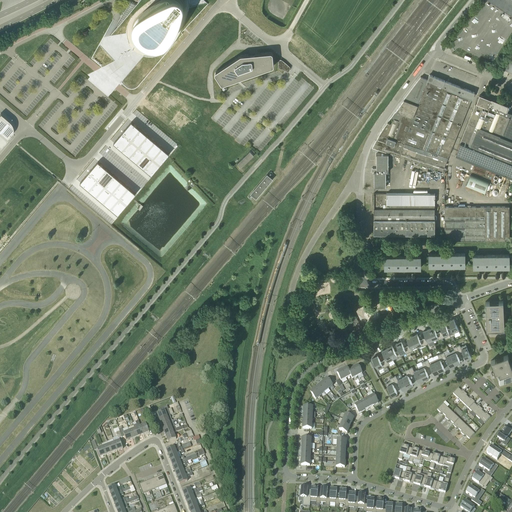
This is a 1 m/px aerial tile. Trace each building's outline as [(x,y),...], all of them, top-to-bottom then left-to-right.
[(142,13),(137,18),(138,20),(137,22),(135,25),(134,30),(134,31),(135,36),(138,41),(141,44),(145,46),(150,47),(156,47),(158,47),(160,47),(163,44),(165,43),(167,44),(168,43),(169,41),(171,39),(172,36),(174,32),(177,28),(179,22),(181,17),(182,12),(183,9),(183,4),(181,0),(180,0),(161,0),(157,2),(152,5),(148,8),(142,13)] [(511,0),(488,0),(511,15),(511,0)] [(122,21),(131,12),(129,10),(128,11),(127,11),(120,19),(122,21)] [(511,51),(501,68),(511,72),(511,51)] [(271,52),(270,52),(242,55),(241,55),(240,55),(216,71),(215,72),(215,73),(215,74),(221,83),(221,84),(222,84),(223,84),(273,67),(273,66),(274,66),(274,65),(273,54),(273,53),(272,53),(272,52),(271,52)] [(445,172),(446,168),(444,167),(471,99),(472,99),(474,92),(464,88),(460,86),(460,87),(429,75),(427,80),(421,77),(417,81),(403,100),(395,111),(385,126),(381,131),(378,136),(372,147),(379,150),(399,157),(443,171),(445,172)] [(509,107),(491,100),(479,95),(460,143),(472,148),(468,160),(511,178),(511,113),(507,112),(509,107)] [(0,148),(1,147),(8,139),(12,134),(12,133),(13,132),(13,131),(13,130),(13,129),(13,128),(13,127),(13,126),(13,125),(12,124),(12,123),(11,122),(10,121),(9,120),(1,113),(0,113),(0,148)] [(131,122),(114,143),(151,175),(169,153),(131,122)] [(250,151),(237,164),(241,168),(254,155),(250,151)] [(374,168),(374,187),(386,187),(386,172),(388,172),(388,154),(376,154),(376,168),(374,168)] [(80,182),(118,214),(136,193),(98,161),(80,182)] [(251,193),(254,196),(256,198),(272,179),(267,175),(251,193)] [(466,186),(484,194),(489,183),(470,176),(466,186)] [(374,193),(374,234),(435,234),(435,219),(434,204),(383,204),(435,204),(435,194),(374,193)] [(453,207),(453,217),(474,217),(489,217),(489,206),(453,207)] [(489,206),(489,217),(474,217),(474,241),(509,240),(509,206),(489,206)] [(474,241),(474,217),(453,217),(453,207),(444,207),(444,241),(474,241)] [(438,254),(428,254),(428,265),(433,265),(433,264),(436,264),(436,265),(438,265),(438,254)] [(447,265),(447,254),(438,254),(438,265),(439,265),(439,264),(443,264),(443,265),(447,265)] [(456,265),(456,254),(447,254),(447,265),(451,265),(451,264),(454,264),(454,265),(456,265)] [(465,254),(456,254),(456,265),(458,265),(458,264),(461,264),(461,265),(465,265),(465,254)] [(491,267),(491,255),(482,256),(482,267),(484,267),(484,266),(487,265),(487,267),(491,267)] [(500,266),(500,255),(491,255),(491,267),(495,267),(495,265),(499,265),(499,267),(499,266),(500,266)] [(500,255),(500,266),(501,266),(502,267),(502,265),(505,265),(506,267),(510,267),(510,255),(500,255)] [(393,268),(393,256),(384,257),(384,268),(388,268),(388,267),(392,267),(392,268),(393,268)] [(402,256),(393,256),(393,268),(395,268),(395,267),(399,266),(399,268),(403,268),(402,256)] [(412,268),(411,256),(402,256),(403,268),(407,268),(407,266),(410,266),(410,268),(412,268)] [(411,256),(412,268),(413,268),(413,266),(417,266),(417,268),(421,268),(421,256),(411,256)] [(482,267),(482,256),(473,256),(473,267),(477,267),(477,266),(481,266),(481,267),(482,267)] [(503,301),(485,302),(486,313),(483,313),(484,313),(484,316),(483,316),(486,316),(486,329),(504,328),(504,318),(507,318),(506,313),(504,314),(503,301)] [(459,331),(456,324),(457,324),(455,319),(454,320),(454,319),(448,321),(451,328),(448,329),(451,337),(454,335),(454,333),(459,331)] [(442,331),(439,332),(442,338),(445,337),(449,335),(450,337),(451,337),(448,329),(445,323),(439,325),(442,331)] [(349,329),(354,338),(362,334),(360,331),(362,330),(359,324),(349,329)] [(434,327),(428,329),(433,341),(433,339),(437,337),(438,340),(442,338),(439,332),(436,334),(434,327)] [(433,341),(428,329),(423,331),(426,338),(423,339),(425,345),(428,344),(428,343),(433,341)] [(417,334),(412,336),(417,348),(422,346),(425,345),(423,339),(420,340),(417,334)] [(417,348),(412,336),(407,339),(410,345),(407,346),(409,352),(412,351),(411,348),(416,346),(417,348)] [(396,344),(398,350),(401,356),(401,355),(406,353),(406,354),(409,352),(407,346),(404,348),(401,341),(396,344)] [(472,356),(470,351),(469,352),(466,345),(461,347),(460,345),(457,346),(459,352),(462,351),(466,359),(471,357),(471,356),(472,356)] [(392,346),(387,348),(393,360),(398,357),(401,356),(398,350),(395,352),(392,346)] [(460,362),(456,353),(459,352),(457,346),(453,348),(454,350),(450,352),(455,364),(460,362)] [(393,360),(387,348),(382,351),(386,359),(383,360),(386,366),(389,364),(388,362),(393,360)] [(455,364),(450,352),(445,355),(444,352),(441,354),(443,360),(446,358),(450,366),(455,364)] [(444,369),(441,361),(443,360),(441,354),(438,355),(439,357),(434,360),(439,371),(444,369)] [(511,366),(511,367),(508,355),(491,361),(494,371),(491,372),(491,373),(492,372),(493,374),(492,375),(495,374),(500,387),(511,382),(511,366)] [(383,368),(386,366),(383,360),(381,362),(377,356),(372,358),(372,359),(372,360),(374,364),(375,363),(378,370),(383,367),(383,368)] [(439,371),(434,360),(429,362),(428,360),(425,361),(427,367),(430,366),(434,374),(439,371)] [(428,376),(425,368),(427,367),(425,361),(422,363),(423,365),(418,367),(423,379),(428,376)] [(358,366),(353,369),(357,376),(362,374),(358,366)] [(423,379),(418,367),(419,369),(414,371),(412,367),(408,369),(411,375),(414,373),(418,381),(423,379)] [(348,371),(347,368),(342,371),(346,378),(351,376),(348,371)] [(413,384),(408,376),(411,375),(408,369),(405,371),(407,375),(403,377),(407,387),(413,384)] [(346,378),(342,371),(337,373),(341,381),(346,378)] [(407,387),(403,377),(398,380),(396,376),(393,377),(396,383),(398,381),(402,389),(407,387)] [(397,392),(393,384),(396,383),(393,377),(390,379),(391,381),(386,384),(389,390),(389,391),(391,395),(392,395),(397,392)] [(328,389),(333,386),(327,379),(323,383),(328,389)] [(328,389),(323,383),(319,386),(324,393),(328,389)] [(324,393),(319,386),(314,389),(320,396),(324,393)] [(467,395),(463,391),(462,392),(458,388),(453,394),(461,401),(467,395)] [(320,396),(314,389),(310,393),(316,400),(320,396)] [(374,395),(369,398),(373,406),(378,403),(374,395)] [(469,409),(475,403),(470,399),(470,400),(466,396),(467,395),(461,401),(469,409)] [(373,406),(369,398),(364,401),(368,408),(373,406)] [(368,408),(364,401),(359,403),(363,411),(368,408)] [(363,411),(359,403),(354,406),(359,413),(363,411)] [(482,410),(478,406),(477,407),(474,404),(475,403),(469,409),(476,416),(482,410)] [(451,411),(443,404),(437,410),(441,414),(442,413),(446,417),(445,418),(451,411)] [(160,413),(157,414),(159,420),(167,417),(170,416),(170,415),(167,406),(158,410),(160,413)] [(490,418),(486,414),(485,415),(482,411),(482,410),(476,416),(484,424),(490,418)] [(459,419),(451,411),(445,418),(449,422),(450,421),(454,424),(453,425),(459,419)] [(351,423),(353,418),(345,415),(343,420),(351,423)] [(161,425),(169,422),(172,421),(170,416),(167,417),(159,420),(161,425)] [(467,426),(459,419),(453,425),(457,429),(458,428),(461,432),(460,433),(461,433),(467,426)] [(349,428),(351,423),(343,420),(341,425),(349,428)] [(144,435),(140,427),(138,421),(135,422),(136,425),(134,426),(135,429),(138,437),(144,435)] [(175,426),(173,422),(173,421),(172,421),(169,422),(161,425),(163,431),(175,426)] [(149,433),(148,428),(146,425),(140,427),(144,435),(149,433)] [(187,425),(183,427),(182,427),(176,429),(175,426),(163,431),(166,437),(174,433),(188,428),(187,425)] [(347,433),(349,428),(341,425),(339,430),(347,433)] [(475,434),(467,426),(461,433),(465,437),(465,436),(469,439),(475,434)] [(504,442),(511,431),(505,427),(501,434),(500,433),(497,437),(504,442)] [(113,440),(114,443),(117,451),(123,449),(120,441),(119,441),(119,439),(122,437),(119,430),(118,428),(113,430),(114,434),(116,433),(118,437),(113,439),(113,440)] [(129,431),(124,433),(122,429),(119,430),(122,437),(125,436),(127,442),(132,439),(129,431)] [(135,429),(129,431),(132,439),(138,437),(135,429)] [(168,442),(176,439),(174,433),(166,437),(168,442)] [(108,443),(108,445),(112,453),(117,451),(114,443),(113,440),(108,443)] [(94,451),(97,450),(100,458),(106,455),(103,447),(97,449),(94,441),(91,442),(94,451)] [(174,446),(174,447),(166,450),(169,456),(176,453),(180,451),(183,450),(182,447),(181,448),(180,447),(181,447),(180,444),(174,446)] [(112,453),(108,445),(103,447),(106,455),(112,453)] [(403,455),(410,457),(412,449),(408,448),(408,447),(402,446),(398,459),(402,460),(403,455)] [(492,446),(487,453),(497,460),(504,450),(499,447),(497,450),(492,446)] [(413,460),(420,462),(423,452),(419,451),(419,450),(412,449),(410,457),(408,462),(409,462),(412,463),(413,460)] [(431,463),(433,455),(429,454),(429,453),(423,452),(420,462),(419,465),(423,466),(424,461),(431,463)] [(171,461),(178,459),(176,453),(169,456),(171,461)] [(442,466),(444,458),(440,457),(440,456),(433,455),(431,463),(429,468),(433,469),(435,464),(442,466)] [(173,467),(180,464),(187,462),(191,460),(190,457),(184,459),(183,457),(178,459),(171,461),(173,467)] [(451,475),(455,461),(448,459),(444,458),(442,466),(448,468),(447,473),(451,475)] [(489,472),(494,466),(483,459),(479,466),(485,469),(483,472),(484,473),(491,478),(493,474),(489,472)] [(175,473),(183,470),(182,470),(182,468),(186,466),(186,465),(188,464),(187,462),(185,463),(180,464),(173,467),(175,473)] [(399,480),(403,481),(405,473),(399,471),(400,466),(397,464),(393,478),(399,480)] [(175,473),(177,479),(185,476),(189,474),(192,473),(191,470),(188,471),(187,468),(182,470),(183,470),(175,473)] [(410,483),(414,484),(416,476),(409,474),(411,469),(407,468),(405,473),(403,481),(409,483),(410,483)] [(420,486),(424,487),(426,479),(420,477),(421,472),(417,471),(416,476),(414,484),(413,484),(420,486)] [(491,482),(492,479),(491,478),(484,473),(483,476),(477,472),(472,480),(483,487),(488,480),(490,481),(491,482)] [(430,480),(432,475),(428,474),(426,479),(424,487),(430,489),(431,489),(435,490),(437,482),(430,480)] [(155,478),(159,488),(167,485),(163,475),(158,477),(159,477),(155,479),(155,478)] [(180,484),(187,481),(185,476),(177,479),(180,484)] [(147,481),(151,491),(159,488),(155,478),(151,480),(151,481),(147,482),(147,481)] [(444,484),(437,482),(435,490),(439,491),(439,492),(442,493),(445,493),(449,480),(445,479),(444,484)] [(151,491),(147,481),(143,483),(143,484),(140,485),(139,484),(139,485),(143,494),(151,491)] [(111,494),(117,491),(124,489),(122,486),(116,489),(115,486),(108,488),(111,494)] [(482,496),(479,494),(479,493),(470,486),(466,493),(473,498),(471,501),(480,507),(482,503),(478,501),(482,496)] [(122,493),(130,490),(129,487),(124,489),(117,491),(111,494),(113,500),(119,497),(123,495),(122,493)] [(195,489),(191,491),(190,489),(183,492),(185,497),(192,494),(203,490),(201,487),(196,490),(195,489)] [(310,502),(311,497),(307,496),(308,488),(305,487),(302,487),(301,487),(301,490),(300,490),(299,494),(301,494),(300,498),(304,498),(303,506),(310,507),(310,502)] [(317,498),(318,488),(317,488),(317,487),(313,487),(313,488),(312,488),(311,497),(310,502),(316,502),(316,504),(317,504),(319,505),(320,498),(317,498)] [(326,499),(327,489),(326,489),(326,488),(322,488),(322,489),(321,488),(320,498),(319,505),(320,505),(320,503),(326,503),(325,506),(329,507),(330,499),(326,499)] [(336,499),(337,490),(331,489),(330,499),(329,507),(330,503),(335,504),(335,506),(339,506),(339,499),(336,499)] [(203,490),(192,494),(185,497),(187,503),(195,500),(198,499),(196,495),(197,495),(198,496),(200,495),(199,492),(203,491),(203,490)] [(345,500),(346,490),(340,490),(339,499),(339,506),(339,504),(345,505),(344,508),(348,508),(349,500),(345,500)] [(357,509),(358,502),(355,502),(356,494),(349,493),(348,508),(348,507),(354,508),(354,509),(357,509)] [(363,511),(366,511),(367,505),(364,504),(365,495),(364,495),(364,494),(360,494),(359,494),(358,502),(357,509),(358,509),(358,508),(363,509),(363,511)] [(510,509),(508,511),(511,511),(511,502),(502,495),(499,499),(508,505),(507,507),(510,509)] [(122,503),(128,500),(127,497),(120,500),(119,497),(113,500),(115,505),(122,503)] [(376,511),(377,508),(373,507),(374,499),(368,499),(367,505),(366,511),(376,511)] [(385,511),(386,510),(383,510),(384,500),(383,500),(383,499),(378,499),(378,500),(377,500),(377,508),(376,511),(385,511)] [(117,511),(124,509),(123,506),(130,503),(129,500),(128,500),(122,503),(115,505),(117,511)] [(197,506),(201,504),(203,503),(202,500),(200,501),(200,500),(195,501),(195,500),(187,503),(189,509),(197,506)] [(470,511),(474,507),(465,501),(460,507),(467,511),(470,511)]
